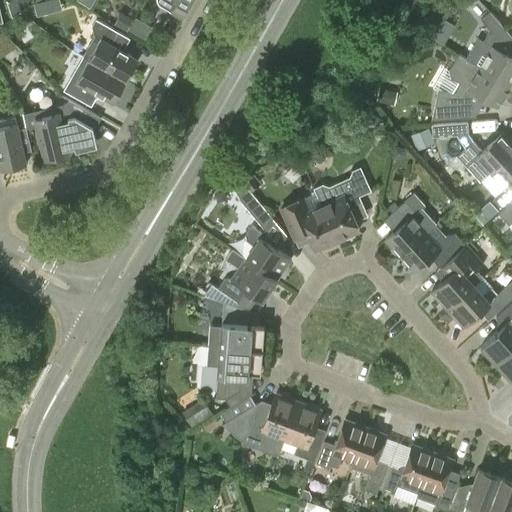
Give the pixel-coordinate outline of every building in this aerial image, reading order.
[(155,0),(157,3),(159,5),(181,18),(191,0),(155,0)] [(12,17),(22,10),(6,1),(12,17)] [(36,16),(47,13),(44,2),(33,4),(36,16)] [(116,22),(127,28),(133,17),(123,11),(116,22)] [(511,79),(511,58),(492,46),(496,38),(506,30),(489,11),(480,19),(489,30),(483,40),(477,37),(464,58),(479,67),(509,85),(511,79)] [(441,38),(449,21),(438,16),(431,33),(441,38)] [(91,53),(88,59),(125,81),(138,59),(123,51),(121,46),(127,37),(95,19),(91,26),(93,35),(89,44),(91,53)] [(0,29),(0,28),(0,54),(13,45),(0,29)] [(497,105),(509,85),(479,67),(464,58),(458,54),(448,70),(450,77),(458,82),(451,93),(438,90),(431,120),(458,118),(463,96),(467,88),(497,105)] [(113,103),(125,81),(88,59),(84,66),(75,68),(63,91),(88,105),(93,95),(98,94),(113,103)] [(379,87),(376,100),(388,102),(391,90),(379,87)] [(34,118),(32,111),(23,114),(26,128),(36,126),(43,160),(68,154),(67,147),(74,145),(75,150),(96,145),(93,131),(100,117),(68,99),(65,104),(46,108),(41,116),(34,118)] [(356,106),(350,119),(361,124),(366,111),(356,106)] [(31,150),(26,128),(18,130),(16,122),(9,124),(0,118),(0,166),(1,169),(26,164),(23,152),(31,150)] [(444,136),(468,134),(467,121),(431,124),(431,133),(444,132),(444,136)] [(426,127),(411,133),(416,145),(431,139),(426,127)] [(489,173),(511,152),(511,143),(502,132),(481,151),(472,141),(456,155),(479,182),(489,173)] [(405,147),(393,145),(390,158),(396,159),(403,155),(405,147)] [(501,208),(511,197),(511,152),(489,173),(503,188),(492,198),(501,208)] [(334,199),(321,205),(336,239),(340,238),(344,240),(354,235),(354,231),(358,230),(348,206),(360,200),(358,196),(371,191),(360,167),(352,170),(350,177),(328,186),(334,199)] [(247,188),(249,191),(259,182),(251,172),(238,178),(247,188)] [(270,216),(249,191),(247,188),(238,178),(228,182),(239,199),(264,230),(272,218),(270,216)] [(332,241),(336,239),(321,205),(310,210),(304,197),(278,208),(293,241),(295,240),(298,247),(311,241),(315,249),(319,248),(322,250),(332,245),(332,241)] [(384,240),(399,256),(426,231),(419,223),(422,220),(415,213),(421,207),(413,198),(407,203),(404,200),(382,220),(393,232),(384,240)] [(511,200),(498,214),(509,226),(511,222),(511,200)] [(498,212),(489,202),(474,215),(483,225),(498,212)] [(246,240),(253,245),(245,258),(276,280),(291,258),(259,236),(261,233),(252,226),(245,235),(246,240)] [(437,239),(435,241),(426,231),(399,256),(413,272),(430,257),(439,268),(465,245),(455,235),(437,239)] [(431,291),(447,309),(473,285),(482,277),(474,267),(473,268),(466,260),(473,254),(465,245),(439,268),(435,273),(442,281),(431,291)] [(203,295),(223,302),(235,306),(243,293),(249,292),(261,301),(276,280),(245,258),(230,279),(228,277),(224,278),(217,287),(211,283),(203,295)] [(447,309),(463,327),(480,311),(488,320),(511,298),(511,280),(497,294),(491,287),(482,295),(473,285),(447,309)] [(503,325),(480,346),(495,362),(511,346),(511,301),(495,316),(503,325)] [(248,310),(235,306),(223,302),(221,326),(209,325),(208,345),(262,349),(264,326),(247,324),(248,310)] [(215,398),(225,399),(230,406),(249,395),(253,373),(260,373),(262,349),(208,345),(206,365),(218,366),(215,398)] [(511,346),(495,362),(511,380),(511,378),(511,346)] [(222,424),(245,443),(254,433),(260,445),(263,450),(277,455),(283,440),(297,402),(275,394),(271,404),(261,400),(255,404),(249,395),(230,406),(230,407),(220,413),(225,422),(222,424)] [(311,433),(320,410),(297,402),(283,440),(297,444),(293,454),(307,459),(314,461),(323,437),(311,433)] [(187,424),(209,412),(203,403),(182,415),(187,424)] [(352,460),(365,427),(344,419),(335,445),(324,441),(315,463),(327,467),(328,464),(337,468),(342,457),(352,460)] [(350,466),(370,474),(365,489),(376,493),(385,468),(374,464),(385,434),(365,427),(352,460),(350,466)] [(395,492),(397,486),(417,493),(432,452),(412,444),(404,464),(403,464),(397,467),(391,465),(383,488),(395,492)] [(432,452),(417,493),(416,497),(435,504),(434,507),(446,511),(454,489),(460,475),(448,470),(452,459),(432,452)] [(310,471),(314,461),(307,459),(303,469),(310,471)] [(459,511),(462,511),(466,503),(487,511),(500,477),(478,469),(470,491),(458,486),(450,508),(459,511)] [(511,511),(511,481),(500,477),(487,511),(491,511),(511,511)] [(304,500),(299,511),(324,511),(326,508),(304,500)]
